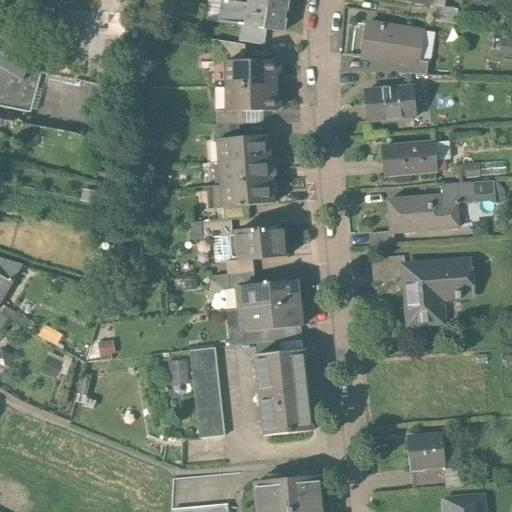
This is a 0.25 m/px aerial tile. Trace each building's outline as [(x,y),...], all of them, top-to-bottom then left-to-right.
[(210,0),(211,1),(223,3),(283,12),(284,0),(210,0)] [(283,12),(223,3),(220,24),(243,28),(268,32),(279,34),(283,12)] [(457,11),(433,7),(431,23),(455,26),(457,11)] [(423,34),(368,26),(363,62),(386,65),(387,60),(402,62),(419,65),(419,63),(423,34)] [(268,32),(243,28),(241,42),(265,46),(268,32)] [(355,30),(353,53),(361,54),(363,31),(355,30)] [(511,41),(502,40),(501,52),(511,54),(511,41)] [(245,46),(213,41),(214,65),(227,65),(227,64),(245,64),(245,46)] [(3,53),(0,57),(0,67),(23,81),(26,68),(3,53)] [(419,65),(402,62),(401,75),(428,76),(428,63),(419,63),(419,65)] [(245,64),(227,64),(227,65),(227,89),(275,88),(275,78),(280,73),(280,67),(275,63),(245,64)] [(0,67),(0,107),(30,114),(42,72),(26,68),(23,81),(0,67)] [(275,88),(227,89),(227,113),(243,114),(275,114),(280,109),(280,104),(275,99),(275,88)] [(412,88),(365,92),(368,122),(371,122),(415,118),(412,88)] [(227,113),(217,113),(217,126),(238,125),(243,125),(243,114),(227,113)] [(217,126),(212,126),(214,144),(218,143),(240,141),(238,125),(217,126)] [(240,141),(218,143),(220,164),(270,160),(268,139),(240,141)] [(433,143),(382,148),(385,175),(435,170),(433,143)] [(270,160),(220,164),(222,187),(272,183),(270,160)] [(477,165),(459,167),(461,180),(478,178),(477,165)] [(492,181),(441,185),(442,197),(443,204),(457,203),(493,200),(492,181)] [(272,183),(222,187),(224,210),(248,208),(274,206),(272,183)] [(441,185),(420,187),(421,198),(442,197),(441,185)] [(421,198),(387,201),(390,232),(390,233),(393,233),(459,228),(457,203),(443,204),(442,197),(421,198)] [(248,208),(224,210),(225,222),(232,222),(249,220),(248,208)] [(225,222),(202,225),(203,242),(234,239),(232,222),(225,222)] [(487,223),(473,225),(475,237),(488,235),(487,223)] [(284,230),(236,234),(239,263),(239,264),(254,263),(287,260),(285,241),(288,238),(287,233),(284,230)] [(390,232),(368,234),(370,248),(378,247),(394,246),(393,233),(390,233),(390,232)] [(379,259),(371,260),(373,284),(406,281),(405,269),(404,257),(379,259)] [(0,259),(0,276),(13,283),(20,267),(0,259)] [(239,263),(228,264),(229,277),(255,275),(254,263),(239,264),(239,263)] [(470,263),(405,269),(406,281),(410,325),(441,323),(439,297),(473,294),(470,263)] [(255,275),(229,277),(230,291),(246,290),(246,289),(256,288),(255,275)] [(0,305),(13,283),(0,276),(0,305)] [(256,288),(246,289),(246,290),(248,310),(299,305),(297,284),(256,288)] [(248,310),(245,311),(248,333),(248,335),(302,329),(299,305),(248,310)] [(302,329),(248,335),(248,333),(231,335),(232,347),(303,339),(302,329)] [(114,355),(112,343),(94,346),(87,365),(112,361),(111,355),(114,355)] [(303,343),(281,345),(282,355),(304,353),(303,343)] [(215,349),(191,352),(192,361),(194,383),(200,441),(225,439),(215,349)] [(282,355),(257,358),(265,439),(312,434),(304,353),(282,355)] [(61,364),(48,358),(41,373),(55,379),(61,364)] [(194,383),(192,361),(171,364),(173,386),(194,383)] [(90,375),(84,374),(76,404),(83,405),(91,376),(90,375)] [(443,436),(409,439),(412,470),(445,467),(446,471),(462,470),(460,449),(444,450),(443,436)] [(445,467),(412,470),(414,492),(447,489),(446,471),(445,467)] [(322,511),(320,478),(256,484),(258,511),(322,511)] [(484,511),(483,498),(444,501),(445,511),(484,511)]
